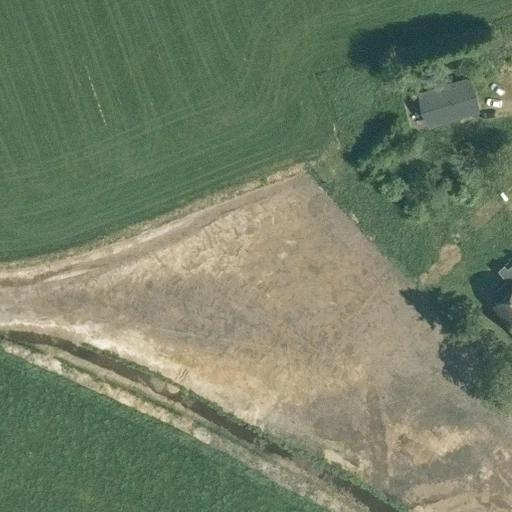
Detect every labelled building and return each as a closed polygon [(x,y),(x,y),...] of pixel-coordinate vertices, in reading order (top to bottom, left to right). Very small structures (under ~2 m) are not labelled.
[(397,67),(420,65),(419,41),(395,43),(397,67)] [(469,74),(484,74),(484,57),(469,57),(469,74)] [(418,93),(428,128),(480,112),(470,77),(418,93)] [(460,226),(468,236),(486,222),(478,212),(460,226)] [(511,257),(499,270),(507,280),(497,288),(504,296),(495,303),(496,303),(493,306),(511,326),(511,257)]
